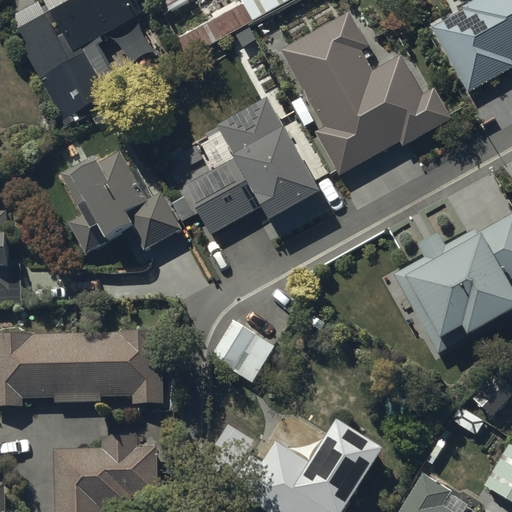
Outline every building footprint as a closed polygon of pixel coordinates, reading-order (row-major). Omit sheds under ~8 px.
[(97,40),(147,14),(139,0),(43,0),(45,3),(19,17),(33,42),(23,47),(67,125),(126,93),(97,40)] [(163,0),(170,11),(188,0),(163,0)] [(289,0),(237,0),(212,14),(214,18),(192,30),(183,14),(167,23),(186,57),(249,23),(289,0)] [(511,0),(478,0),(465,7),(466,9),(432,28),(468,92),(511,68),(511,0)] [(349,12),(280,50),(305,98),(293,105),(305,128),(319,121),(323,128),(317,131),(341,176),(403,142),(405,144),(453,118),(436,86),(423,93),(402,55),(372,71),(361,49),(368,46),(349,12)] [(198,211),(211,234),(261,205),(280,238),(331,209),(267,98),(218,126),(236,157),(184,187),(189,196),(176,203),(185,218),(198,211)] [(86,252),(132,229),(144,253),(185,232),(164,191),(147,200),(122,152),(100,163),(96,155),(61,173),(70,192),(79,187),(87,203),(80,206),(83,211),(68,218),(86,252)] [(0,306),(21,306),(21,265),(9,265),(8,212),(0,212),(0,306)] [(426,256),(393,275),(439,355),(511,313),(511,217),(478,236),(476,233),(447,249),(439,234),(419,244),(426,256)] [(234,320),(212,356),(254,382),(276,347),(234,320)] [(163,331),(0,335),(0,405),(24,406),(24,398),(55,398),(55,403),(101,402),(101,396),(132,396),(132,404),(165,404),(163,331)] [(345,511),(383,449),(337,420),(312,462),(276,441),(263,463),(255,458),(234,493),(265,511),(345,511)] [(102,449),(55,449),(56,511),(117,511),(117,503),(154,502),(154,477),(160,477),(160,446),(138,446),(138,435),(102,436),(102,449)] [(511,444),(485,487),(511,502),(511,444)] [(453,492),(422,474),(398,511),(465,511),(470,505),(452,494),(453,492)]
